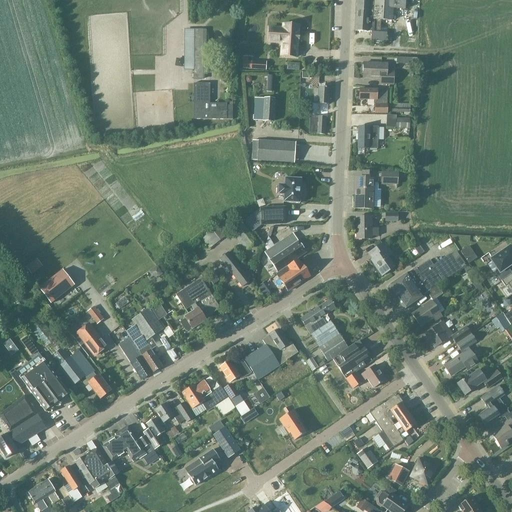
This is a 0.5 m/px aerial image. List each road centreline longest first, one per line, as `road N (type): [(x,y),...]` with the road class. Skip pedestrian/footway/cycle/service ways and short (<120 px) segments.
road 1 (residential): [(5,484),(343,266)]
road 2 (residential): [(343,266),(346,0)]
road 3 (residential): [(416,371),(251,487)]
road 4 (residential): [(416,371),(343,266)]
